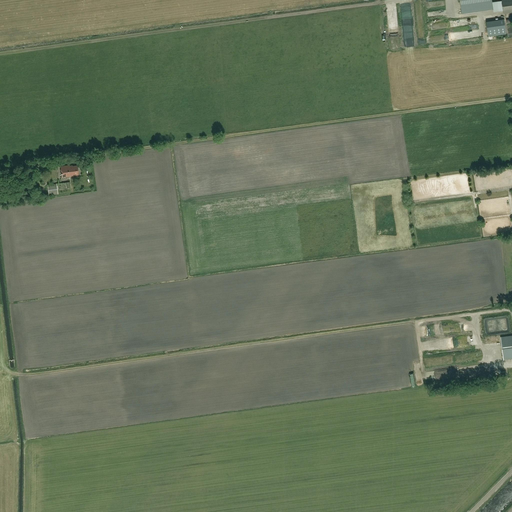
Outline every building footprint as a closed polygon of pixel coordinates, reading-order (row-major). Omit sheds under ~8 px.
[(493,9),(491,0),(460,0),(461,4),(462,13),(493,9)] [(511,0),(501,0),(502,1),(504,13),(506,13),(511,12),(511,0)] [(506,33),(504,19),(486,22),(488,36),(506,33)] [(61,167),(62,177),(78,175),(77,166),(68,167),(68,166),(61,167)] [(58,194),(56,183),(47,184),(48,195),(58,194)] [(511,357),(511,336),(501,338),(504,359),(511,357)]
